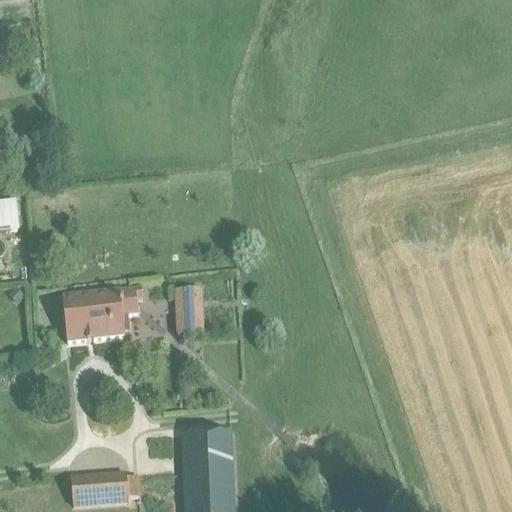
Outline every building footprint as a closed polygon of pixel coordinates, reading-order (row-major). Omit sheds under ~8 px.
[(0,233),(19,232),(16,202),(0,203),(0,233)] [(55,236),(45,258),(59,263),(68,241),(55,236)] [(142,292),(63,300),(68,348),(126,342),(125,336),(130,336),(128,321),(139,319),(138,305),(143,304),(142,292)] [(202,292),(176,293),(178,338),(204,338),(202,292)] [(235,511),(233,435),(182,438),(184,511),(235,511)] [(126,476),(71,481),(74,511),(77,511),(129,508),(129,502),(142,501),(140,481),(127,482),(126,476)]
